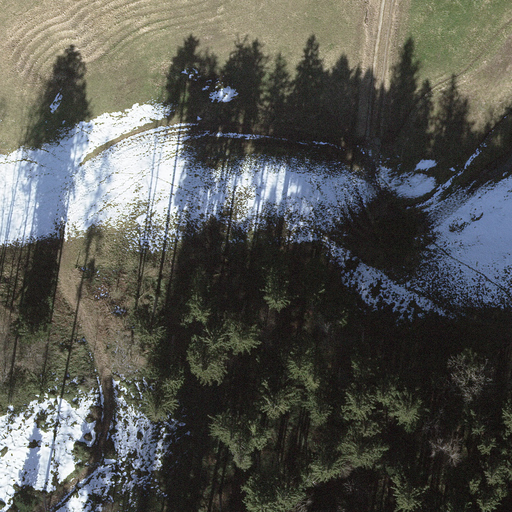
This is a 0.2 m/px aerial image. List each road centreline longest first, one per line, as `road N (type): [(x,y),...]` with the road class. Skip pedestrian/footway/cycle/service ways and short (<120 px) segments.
road 1 (track): [(76,174),(103,147),(173,130),(239,127),(369,153),(370,196),(408,232),(511,162)]
road 2 (track): [(369,153),(385,0)]
